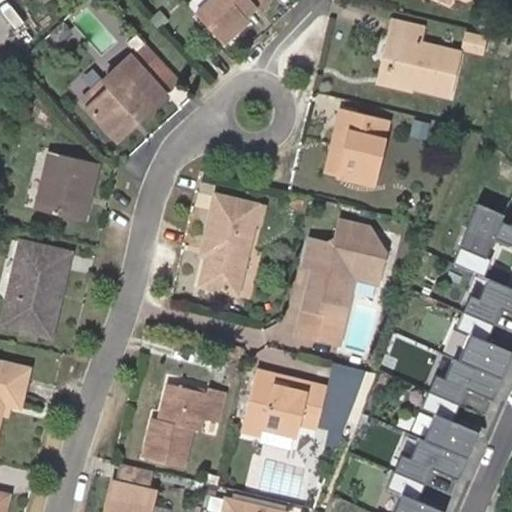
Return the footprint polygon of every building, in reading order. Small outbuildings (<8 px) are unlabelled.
[(226,44),(251,22),(248,17),(260,7),(253,0),(215,0),(199,14),(226,44)] [(401,42),(392,83),(455,98),(465,57),(426,47),(429,34),(398,27),(394,41),(401,42)] [(487,53),(490,37),(470,32),(467,49),(487,53)] [(384,82),(392,83),(401,42),(394,41),(384,82)] [(180,82),(149,46),(134,60),(166,95),(180,82)] [(134,60),(132,58),(83,102),(113,136),(134,118),(139,124),(168,98),(166,95),(134,60)] [(377,186),(391,124),(345,113),(331,176),(377,186)] [(118,142),(139,124),(134,118),(113,136),(118,142)] [(83,224),(96,167),(51,156),(37,213),(83,224)] [(217,198),(214,211),(220,213),(224,199),(217,198)] [(220,213),(214,211),(205,250),(211,252),(202,286),(239,296),(256,225),(262,226),(266,210),(224,199),(220,213)] [(274,229),(277,212),(268,210),(264,227),(274,229)] [(489,243),(495,228),(498,222),(473,211),(448,271),(480,285),(488,265),(481,262),(489,243)] [(511,214),(505,232),(495,228),(489,243),(511,252),(511,214)] [(341,349),(358,281),(380,287),(387,256),(370,251),(375,232),(344,224),(340,241),(329,247),(313,243),(310,257),(319,259),(316,270),(306,310),(300,339),(341,349)] [(387,256),(375,232),(370,251),(387,256)] [(61,272),(66,273),(71,256),(21,244),(1,326),(50,338),(59,303),(54,302),(61,272)] [(319,259),(310,257),(308,268),(316,270),(319,259)] [(59,303),(66,273),(61,272),(54,302),(59,303)] [(511,340),(511,295),(483,284),(474,305),(466,301),(459,318),(511,340)] [(498,385),(511,350),(511,340),(459,318),(452,334),(466,340),(455,367),(498,385)] [(482,420),(498,385),(455,367),(451,365),(442,386),(433,382),(427,396),(482,420)] [(2,412),(0,411),(0,404),(9,407),(20,409),(28,374),(0,366),(0,419),(1,414),(2,412)] [(346,434),(369,375),(337,367),(331,393),(311,388),(309,396),(278,388),(280,377),(260,372),(245,435),(265,440),(267,431),(302,438),(306,425),(346,434)] [(309,396),(311,388),(312,385),(280,377),(278,388),(309,396)] [(209,396),(173,387),(165,423),(157,421),(147,460),(185,469),(194,431),(201,433),(205,419),(221,424),(227,395),(211,391),(209,396)] [(465,463),(482,420),(427,396),(419,413),(432,419),(421,444),(465,463)] [(7,415),(9,407),(0,404),(0,411),(2,412),(1,414),(7,415)] [(449,501),(465,463),(421,444),(416,443),(407,464),(398,460),(391,476),(449,501)] [(154,491),(157,476),(128,469),(124,484),(154,491)] [(443,511),(449,501),(391,476),(384,492),(400,499),(394,511),(443,511)] [(152,511),(156,494),(115,484),(108,511),(152,511)] [(233,511),(236,503),(230,501),(227,511),(233,511)] [(274,511),(236,503),(233,511),(274,511)]
